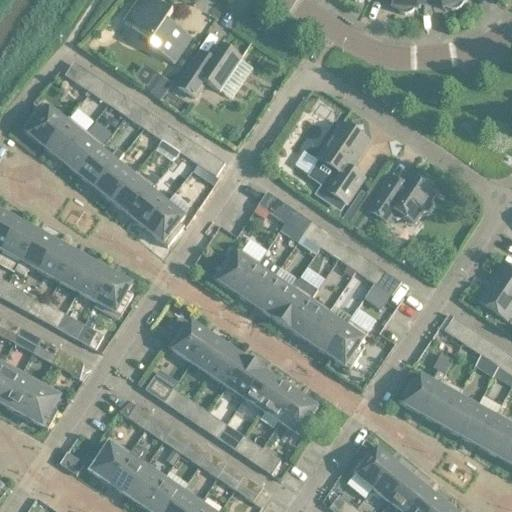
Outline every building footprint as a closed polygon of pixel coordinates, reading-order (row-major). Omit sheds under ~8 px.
[(189,40),(164,23),(170,15),(147,0),(138,0),(122,24),(149,43),(145,49),(171,66),(189,40)] [(366,0),(367,0),(390,7),(389,10),(397,10),(397,15),(402,17),(406,16),(410,14),(412,12),(415,12),(415,9),(416,1),(415,1),(415,0),(366,0)] [(416,1),(415,9),(439,8),(440,10),(448,8),(449,12),(454,12),(458,10),(461,6),(461,4),(464,3),(463,1),(463,0),(415,0),(415,1),(416,1)] [(179,82),(174,89),(192,101),(197,94),(203,85),(217,94),(239,61),(217,47),(208,60),(198,53),(194,60),(179,82)] [(72,84),(71,85),(79,90),(92,80),(83,74),(72,84)] [(159,100),(169,85),(152,74),(143,89),(159,100)] [(96,83),(92,80),(79,90),(88,96),(97,82),(96,83)] [(106,108),(115,94),(114,95),(109,92),(97,102),(106,108)] [(124,120),(133,106),(132,107),(127,104),(115,114),(124,120)] [(64,125),(63,124),(47,110),(42,116),(33,109),(25,128),(22,133),(21,132),(21,133),(43,151),(64,125)] [(142,132),(151,118),(150,119),(145,116),(133,126),(142,132)] [(64,125),(43,151),(59,165),(84,134),(66,120),(63,124),(64,125)] [(160,144),(169,130),(168,130),(168,131),(163,128),(151,138),(160,144)] [(317,163),(307,179),(322,189),(320,191),(343,207),(361,180),(348,171),(365,146),(354,139),(353,134),(348,135),(338,128),(315,162),(317,163)] [(84,134),(59,165),(76,178),(98,152),(101,148),(84,134)] [(178,156),(187,142),(186,142),(186,143),(180,140),(169,150),(178,156)] [(106,159),(98,152),(76,178),(93,192),(114,165),(121,156),(113,150),(106,159)] [(196,168),(205,154),(204,154),(203,155),(198,152),(187,162),(196,168)] [(221,167),(216,164),(205,174),(213,180),(223,166),(222,166),(221,167)] [(114,165),(93,192),(110,205),(131,179),(131,178),(114,165)] [(131,179),(110,205),(126,219),(148,192),(148,193),(152,189),(134,174),(131,178),(131,179)] [(421,215),(425,214),(430,207),(429,203),(427,202),(433,192),(408,175),(398,189),(394,190),(385,185),(366,213),(384,225),(388,219),(394,223),(398,222),(400,219),(411,226),(419,214),(421,215)] [(255,215),(266,195),(250,187),(240,206),(255,215)] [(148,192),(126,219),(143,233),(165,206),(148,193),(148,192)] [(265,215),(273,221),(285,211),(277,205),(265,215)] [(165,206),(143,233),(165,250),(166,249),(182,229),(178,226),(182,220),(165,206)] [(291,213),(290,214),(285,211),(273,221),(282,227),(291,213)] [(0,215),(0,252),(16,224),(0,215)] [(308,226),(303,223),(291,233),(300,239),(309,225),(308,226)] [(16,224),(0,252),(0,254),(18,264),(35,234),(16,224)] [(18,264),(12,274),(22,279),(28,269),(37,275),(54,245),(35,234),(18,264)] [(326,238),(321,235),(309,245),(318,251),(327,237),(326,238)] [(54,245),(37,275),(56,285),(73,255),(54,245)] [(344,250),(339,247),(327,257),(336,263),(345,249),(344,250)] [(212,280),(211,282),(234,297),(253,269),(254,269),(257,265),(238,253),(231,262),(226,259),(212,281),(212,280)] [(73,255),(56,285),(75,296),(92,266),(73,255)] [(362,262),(357,259),(345,269),(354,275),(363,261),(362,262)] [(511,272),(500,264),(490,280),(493,282),(489,288),(488,287),(476,304),(504,323),(511,311),(511,272)] [(92,266),(75,296),(94,306),(110,276),(92,266)] [(234,297),(252,309),(271,281),(254,269),(253,269),(234,297)] [(380,274),(375,271),(363,281),(372,287),(381,273),(380,274)] [(110,276),(94,306),(118,320),(131,297),(126,295),(130,287),(110,276)] [(289,293),(270,321),(288,333),(310,301),(315,293),(297,280),(289,293)] [(271,281),(252,309),(270,321),(289,293),(271,281)] [(398,286),(393,283),(381,293),(390,299),(399,285),(398,286)] [(6,286),(0,297),(0,299),(4,302),(15,292),(15,291),(6,286)] [(25,297),(17,311),(18,310),(23,313),(34,302),(25,297)] [(310,301),(288,333),(306,346),(325,317),(328,313),(310,301)] [(44,307),(36,322),(37,321),(42,323),(53,313),(53,312),(44,307)] [(331,309),(328,313),(325,317),(306,346),(324,358),(347,323),(349,321),(331,309)] [(63,318),(55,332),(56,331),(61,334),(72,323),(63,318)] [(450,322),(451,321),(451,320),(442,334),(451,340),(455,325),(450,322)] [(347,323),(324,358),(347,373),(348,372),(362,351),(357,348),(366,336),(347,323)] [(165,350),(188,366),(207,338),(189,325),(184,332),(180,329),(165,350)] [(82,328),(74,343),(75,341),(80,344),(90,334),(91,333),(82,328)] [(20,333),(19,332),(11,346),(21,351),(24,336),(19,334),(20,333)] [(468,334),(469,333),(469,332),(460,346),(469,352),(473,337),(468,334)] [(207,338),(188,366),(206,378),(225,350),(207,338)] [(39,343),(38,343),(30,357),(39,362),(43,347),(38,344),(39,343)] [(486,346),(487,345),(478,358),(486,364),(491,349),(486,346)] [(225,350),(206,378),(224,390),(243,362),(225,350)] [(58,354),(57,353),(49,367),(58,372),(62,357),(57,355),(58,354)] [(504,358),(505,357),(496,370),(504,376),(509,362),(504,358)] [(243,362),(224,390),(242,402),(261,374),(243,362)] [(77,364),(76,363),(68,378),(77,383),(81,368),(76,365),(77,364)] [(0,368),(0,407),(2,409),(19,379),(0,368)] [(261,374),(242,402),(260,414),(279,386),(261,374)] [(437,389),(436,388),(439,382),(442,378),(434,374),(428,384),(417,378),(414,384),(409,381),(396,404),(395,405),(420,418),(437,389)] [(19,379),(2,409),(21,419),(38,389),(19,379)] [(437,389),(420,418),(439,429),(455,399),(456,399),(460,393),(439,382),(436,388),(437,389)] [(161,406),(171,392),(162,386),(162,387),(157,401),(162,404),(161,406)] [(279,386),(260,414),(278,426),(297,398),(279,386)] [(38,389),(21,419),(45,433),(46,432),(46,431),(56,414),(51,411),(57,400),(38,389)] [(179,418),(189,404),(180,398),(180,399),(175,413),(180,416),(179,418)] [(297,398),(278,426),(301,442),(315,421),(310,417),(315,410),(297,398)] [(455,399),(439,429),(458,439),(474,410),(456,399),(455,399)] [(128,405),(117,416),(125,421),(134,408),(134,407),(133,408),(128,405)] [(474,410),(458,439),(477,450),(493,420),(492,420),(474,410)] [(197,430),(206,416),(198,411),(197,411),(193,425),(198,428),(197,430)] [(493,420),(477,450),(495,460),(511,430),(511,424),(495,415),(492,420),(493,420)] [(146,417),(134,428),(143,433),(152,420),(152,419),(151,420),(146,417)] [(215,442),(224,429),(216,423),(211,437),(216,441),(215,442)] [(164,429),(152,440),(161,445),(170,432),(169,431),(169,432),(164,429)] [(511,430),(495,460),(511,469),(511,430)] [(233,454),(242,441),(234,435),(233,435),(229,449),(234,453),(233,454)] [(182,441),(170,452),(179,458),(188,444),(187,443),(187,445),(182,441)] [(107,487),(126,459),(107,446),(100,457),(96,454),(84,471),(83,472),(107,487)] [(251,466),(260,453),(251,447),(247,461),(252,465),(251,466)] [(107,487),(124,499),(144,471),(133,464),(139,455),(132,450),(126,459),(107,487)] [(349,475),(370,493),(392,466),(374,452),(369,458),(365,455),(349,475)] [(200,453),(188,464),(197,470),(206,456),(205,456),(205,457),(200,453)] [(269,478),(278,465),(270,459),(264,474),(269,477),(269,478)] [(218,465),(206,476),(215,482),(224,468),(223,468),(223,469),(218,465)] [(392,466),(370,493),(387,506),(408,480),(392,466)] [(144,471),(124,499),(142,511),(161,483),(144,471)] [(236,478),(224,488),(233,494),(242,480),(241,480),(240,481),(236,478)] [(409,511),(425,493),(408,480),(387,506),(393,511),(392,511),(409,511)] [(143,511),(167,511),(179,495),(161,483),(142,511),(143,511)] [(254,490),(242,500),(251,506),(260,492),(259,492),(258,493),(254,490)] [(335,511),(345,505),(337,499),(330,493),(321,505),(328,510),(327,511),(328,510),(330,511),(335,511)] [(437,511),(442,507),(425,493),(409,511),(437,511)] [(194,511),(197,507),(179,495),(167,511),(194,511)]
